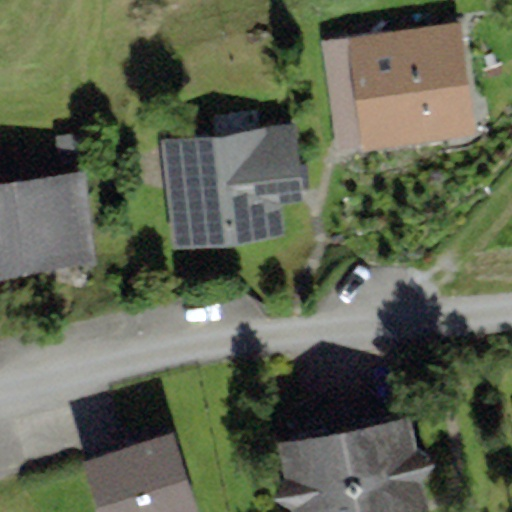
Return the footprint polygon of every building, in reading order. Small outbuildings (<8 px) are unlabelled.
[(473,26),(328,41),(341,165),(486,150),(473,26)] [(168,147),(181,249),(290,236),(278,134),(168,147)] [(0,180),(0,284),(99,272),(86,170),(0,180)] [(434,511),(418,408),(288,429),(300,511),(434,511)] [(178,425),(91,454),(109,511),(203,511),(206,511),(178,425)]
